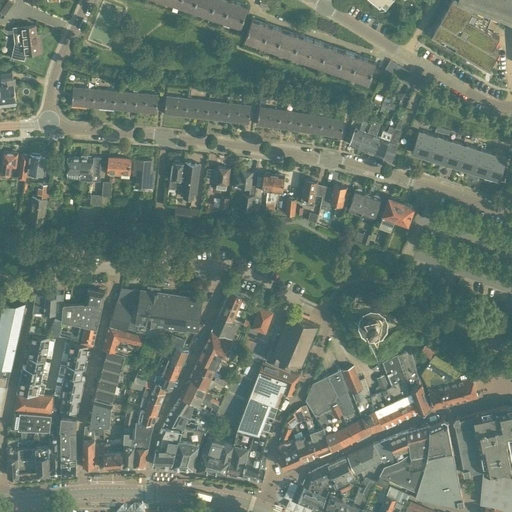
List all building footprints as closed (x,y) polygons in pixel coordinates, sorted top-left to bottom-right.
[(13,2),(11,0),(0,0),(0,10),(5,14),(13,2)] [(180,0),(179,4),(210,14),(214,0),(180,0)] [(236,0),(214,0),(210,14),(241,25),(248,4),(236,0)] [(273,4),(261,0),(259,6),(271,10),(273,4)] [(511,0),(450,0),(432,33),(441,38),(443,34),(457,43),(455,46),(477,58),(490,66),(497,54),(498,52),(500,48),(494,45),(496,41),(499,36),(500,34),(488,27),(495,8),(511,14),(511,0)] [(245,39),(276,49),(283,28),(252,18),(245,39)] [(35,25),(22,26),(22,25),(13,26),(15,42),(12,56),(25,59),(26,53),(41,51),(39,35),(36,35),(35,25)] [(314,39),(283,28),(276,49),(307,60),(314,39)] [(307,60),(338,70),(345,49),(314,39),(307,60)] [(376,60),(345,49),(338,70),(369,81),(376,60)] [(390,72),(396,62),(391,59),(385,69),(390,72)] [(396,62),(390,72),(395,75),(401,65),(396,62)] [(395,75),(400,78),(406,68),(401,65),(395,75)] [(410,70),(406,68),(400,78),(404,81),(410,70)] [(409,83),(415,73),(410,70),(404,81),(409,83)] [(13,79),(12,72),(0,73),(2,86),(0,86),(0,102),(6,101),(6,103),(16,101),(14,84),(17,84),(16,78),(13,79)] [(420,76),(415,73),(409,83),(414,86),(420,76)] [(418,89),(424,78),(420,76),(414,86),(418,89)] [(93,106),(94,88),(73,86),(71,104),(93,106)] [(115,90),(94,88),(93,106),(114,108),(115,97),(115,90)] [(114,108),(135,110),(136,99),(136,92),(115,90),(115,97),(114,108)] [(158,94),(136,92),(136,99),(135,110),(156,112),(158,94)] [(164,113),(186,115),(188,97),(167,95),(164,113)] [(209,100),(188,97),(186,115),(207,118),(209,100)] [(207,118),(228,120),(230,102),(209,100),(207,118)] [(386,107),(387,108),(388,106),(390,102),(384,100),(379,110),(384,112),(386,107)] [(251,104),(230,102),(228,120),(249,122),(251,104)] [(257,123),(278,126),(281,109),(260,105),(257,123)] [(302,112),(281,109),(278,126),(299,130),(302,112)] [(299,130),(320,133),(323,115),(302,112),(299,130)] [(344,119),(323,115),(320,133),(342,136),(344,119)] [(350,143),(358,146),(364,130),(369,118),(365,116),(363,120),(360,128),(356,127),(350,143)] [(377,121),(376,125),(367,149),(375,152),(377,147),(380,139),(381,136),(377,135),(381,122),(377,121)] [(369,132),(364,130),(358,146),(367,149),(376,125),(372,123),(369,132)] [(381,136),(380,139),(377,147),(375,152),(384,155),(394,127),(390,125),(388,131),(384,130),(381,136)] [(394,127),(384,155),(392,158),(402,130),(394,127)] [(413,151),(443,161),(450,138),(420,129),(413,151)] [(481,148),(450,138),(443,161),(474,170),(481,148)] [(507,156),(481,148),(474,170),(504,180),(506,169),(503,168),(507,156)] [(17,151),(3,150),(2,162),(2,166),(1,171),(9,173),(10,164),(15,165),(17,151)] [(28,170),(45,173),(47,155),(30,153),(28,170)] [(67,171),(80,171),(80,156),(68,155),(67,171)] [(80,156),(80,171),(80,177),(100,178),(101,156),(80,156)] [(131,157),(109,156),(108,169),(130,171),(131,157)] [(152,159),(136,157),(134,173),(137,173),(136,184),(152,186),(154,173),(151,173),(152,159)] [(28,159),(22,159),(21,166),(20,166),(19,177),(25,178),(28,159)] [(181,194),(182,195),(186,161),(185,161),(185,162),(179,161),(180,160),(174,159),(174,160),(172,160),(169,187),(176,187),(176,183),(182,184),(181,189),(182,189),(181,194)] [(200,162),(186,161),(182,195),(183,195),(183,196),(193,197),(194,191),(196,192),(200,162)] [(218,165),(217,168),(207,167),(206,176),(216,177),(216,181),(217,181),(216,188),(226,189),(227,182),(229,182),(230,166),(218,165)] [(234,170),(232,186),(250,189),(249,193),(254,193),(255,194),(256,188),(256,184),(251,183),(253,170),(241,169),(241,171),(234,170)] [(262,184),(256,184),(256,188),(255,194),(261,195),(262,195),(262,188),(267,188),(266,200),(267,200),(266,207),(270,207),(271,198),(274,173),(264,171),(262,184)] [(285,174),(274,173),(271,198),(270,207),(274,208),(275,202),(275,203),(277,189),(283,190),(285,174)] [(315,194),(322,195),(322,194),(316,193),(318,179),(305,177),(304,186),(302,185),(300,195),(302,195),(301,202),(314,204),(315,194)] [(102,195),(102,205),(106,206),(107,195),(111,196),(112,181),(103,180),(102,195)] [(44,221),(46,203),(47,197),(48,190),(49,183),(37,181),(36,195),(32,195),(29,219),(44,221)] [(322,194),(322,195),(320,206),(329,209),(331,200),(343,203),(347,204),(350,192),(346,191),(347,186),(334,183),(331,196),(322,194)] [(350,205),(362,209),(368,192),(356,188),(350,205)] [(61,191),(48,190),(47,197),(46,203),(60,204),(61,191)] [(241,207),(252,208),(254,193),(249,193),(243,192),(241,207)] [(368,192),(362,209),(374,213),(380,196),(368,192)] [(255,194),(254,193),(252,208),(259,208),(261,195),(255,194)] [(229,196),(220,195),(219,206),(228,207),(229,196)] [(296,198),(287,196),(285,212),(294,213),(296,198)] [(393,224),(395,217),(396,214),(399,205),(401,201),(389,196),(383,212),(380,219),(393,224)] [(396,214),(395,217),(408,221),(414,205),(401,201),(399,205),(396,214)] [(101,205),(79,204),(78,225),(100,226),(101,205)] [(200,209),(176,206),(175,214),(191,216),(191,215),(199,216),(200,209)] [(365,231),(362,240),(369,243),(372,233),(365,231)] [(139,321),(137,330),(156,332),(157,323),(172,325),(198,329),(202,298),(160,292),(160,287),(149,285),(148,290),(141,289),(137,320),(139,321)] [(120,328),(127,329),(128,326),(137,328),(137,330),(139,321),(137,320),(141,289),(122,286),(117,300),(116,300),(109,325),(120,328)] [(89,287),(85,301),(103,304),(107,289),(89,287)] [(231,288),(225,301),(238,307),(244,295),(231,288)] [(33,311),(55,312),(63,312),(63,302),(64,301),(64,292),(56,292),(56,296),(35,295),(33,311)] [(103,304),(85,301),(64,301),(63,302),(63,312),(62,318),(73,320),(97,326),(103,304)] [(233,318),(238,307),(225,301),(220,311),(233,318)] [(2,305),(0,318),(0,364),(12,367),(14,357),(17,341),(26,302),(2,305)] [(272,311),(260,307),(253,326),(265,330),(272,311)] [(240,321),(233,318),(220,311),(213,328),(233,336),(240,321)] [(63,312),(55,312),(54,322),(53,322),(51,334),(60,335),(61,323),(62,323),(62,318),(63,312)] [(294,358),(301,361),(318,323),(305,317),(291,312),(275,349),(271,347),(267,357),(290,367),(294,358)] [(375,317),(374,317),(372,317),(371,317),(370,318),(368,319),(367,320),(367,321),(366,322),(365,323),(365,325),(365,326),(366,327),(366,329),(367,330),(368,331),(369,332),(370,332),(372,333),(373,333),(375,332),(376,332),(377,331),(378,331),(379,330),(380,328),(381,327),(381,326),(381,324),(381,323),(380,322),(380,320),(379,319),(378,319),(376,318),(375,317)] [(72,323),(80,325),(78,335),(77,339),(93,344),(97,326),(73,320),(72,323)] [(116,349),(122,350),(125,351),(128,340),(138,342),(141,333),(127,329),(120,328),(109,325),(103,345),(108,347),(116,349)] [(204,346),(222,355),(227,357),(235,337),(233,336),(213,328),(204,346)] [(33,331),(31,343),(49,346),(51,335),(33,331)] [(138,342),(163,349),(166,339),(141,333),(138,342)] [(173,335),(171,341),(182,345),(184,339),(173,335)] [(71,339),(69,350),(86,354),(89,343),(71,339)] [(166,339),(163,349),(171,351),(170,355),(170,356),(184,361),(189,347),(182,345),(171,341),(166,339)] [(31,343),(29,353),(46,356),(49,346),(31,343)] [(198,358),(216,367),(217,367),(222,355),(204,346),(198,357),(198,358)] [(108,347),(105,357),(119,361),(122,350),(116,349),(108,347)] [(410,392),(418,410),(430,407),(410,349),(397,354),(397,355),(401,364),(402,364),(406,377),(408,385),(410,389),(409,390),(410,392)] [(69,350),(67,360),(84,364),(86,354),(69,350)] [(29,353),(27,363),(44,367),(46,356),(29,353)] [(428,387),(433,406),(477,396),(472,377),(472,376),(436,353),(430,359),(421,372),(428,387)] [(398,395),(409,390),(410,389),(408,385),(406,377),(402,364),(401,364),(397,355),(383,362),(392,382),(392,383),(398,395)] [(161,356),(160,361),(181,369),(184,361),(170,356),(168,359),(161,356)] [(116,371),(119,361),(105,357),(103,367),(116,371)] [(198,358),(193,368),(212,377),(212,375),(216,367),(198,358)] [(67,360),(64,371),(82,375),(84,364),(67,360)] [(284,390),(286,391),(292,393),(299,375),(263,360),(247,402),(240,419),(237,429),(253,433),(254,431),(260,433),(257,441),(265,443),(268,434),(270,427),(283,393),(283,392),(284,390)] [(160,361),(158,365),(157,368),(163,371),(177,377),(181,369),(160,361)] [(23,363),(21,374),(42,379),(44,367),(27,363),(26,364),(23,363)] [(10,376),(12,367),(0,364),(0,413),(1,414),(10,376)] [(367,395),(370,394),(364,378),(359,380),(353,365),(342,369),(350,388),(362,416),(376,409),(374,406),(373,404),(371,399),(369,400),(367,395)] [(103,367),(100,377),(113,380),(116,371),(103,367)] [(165,392),(168,385),(173,388),(177,377),(163,371),(157,368),(152,379),(154,380),(153,382),(153,383),(152,387),(165,392)] [(207,385),(212,377),(193,368),(189,377),(190,377),(207,385)] [(350,388),(342,369),(328,375),(335,396),(350,388)] [(64,371),(62,383),(83,387),(85,376),(85,375),(82,375),(64,371)] [(21,374),(18,389),(26,390),(39,391),(42,379),(21,374)] [(386,400),(398,395),(392,383),(389,386),(384,374),(376,377),(381,390),(382,389),(384,395),(385,401),(386,400)] [(337,416),(342,413),(337,403),(337,402),(335,396),(328,375),(313,382),(306,398),(316,414),(331,406),(337,416)] [(100,377),(97,387),(111,390),(113,380),(100,377)] [(208,386),(207,385),(190,377),(187,382),(185,384),(186,385),(185,387),(202,395),(211,399),(213,395),(205,391),(208,386)] [(62,383),(60,393),(65,394),(80,398),(83,387),(62,383)] [(147,385),(142,395),(143,395),(149,397),(149,398),(161,402),(165,392),(152,387),(147,385)] [(97,387),(95,395),(95,396),(108,400),(111,390),(97,387)] [(180,395),(191,401),(197,404),(202,406),(199,404),(201,401),(212,407),(215,401),(211,399),(202,395),(185,387),(183,390),(182,390),(181,393),(182,393),(181,395),(180,395)] [(347,423),(347,424),(355,437),(370,430),(361,416),(362,416),(350,388),(335,396),(337,402),(337,403),(342,413),(347,423)] [(18,389),(15,408),(18,408),(34,410),(35,410),(52,412),(53,412),(53,408),(53,394),(54,393),(40,392),(40,391),(39,391),(26,390),(18,389)] [(373,404),(374,406),(385,401),(384,395),(382,389),(381,390),(370,394),(367,395),(369,400),(371,399),(373,404)] [(410,392),(409,390),(398,395),(407,415),(418,410),(410,392)] [(65,394),(60,414),(62,414),(77,416),(80,398),(65,394)] [(95,396),(95,395),(94,395),(89,425),(95,425),(105,425),(107,403),(108,400),(95,396)] [(161,403),(161,402),(149,398),(149,397),(143,395),(139,407),(157,412),(161,403)] [(407,415),(398,395),(386,400),(397,420),(407,415)] [(179,397),(173,407),(187,414),(187,415),(192,417),(197,406),(179,397)] [(374,406),(376,409),(384,426),(385,425),(397,420),(386,400),(385,401),(374,406)] [(511,403),(511,404),(490,408),(490,407),(486,408),(486,409),(473,411),(473,412),(459,415),(456,415),(456,416),(454,419),(453,419),(454,422),(463,467),(464,473),(470,472),(470,471),(484,468),(484,469),(495,471),(499,472),(511,473),(511,403)] [(206,432),(217,413),(202,406),(197,404),(197,406),(192,417),(187,415),(186,420),(184,427),(186,428),(186,427),(205,432),(206,432)] [(302,405),(300,406),(302,411),(305,420),(306,420),(312,437),(311,437),(312,440),(326,434),(325,432),(323,426),(315,429),(306,404),(302,405)] [(151,431),(153,422),(143,420),(136,419),(136,423),(132,423),(132,419),(135,409),(127,407),(126,415),(125,422),(125,424),(124,430),(124,441),(123,452),(122,463),(134,462),(145,463),(145,460),(149,439),(151,431)] [(153,422),(157,412),(139,407),(136,419),(143,420),(153,422)] [(183,427),(184,427),(186,420),(187,415),(187,414),(173,407),(172,407),(172,408),(165,420),(173,423),(180,426),(183,427)] [(15,409),(12,426),(50,428),(52,412),(35,410),(34,410),(18,408),(15,408),(15,409)] [(370,430),(384,426),(376,409),(362,416),(361,416),(370,430)] [(293,412),(286,418),(290,422),(296,417),(293,412)] [(76,428),(77,416),(62,414),(60,426),(61,426),(62,453),(62,468),(76,467),(76,428)] [(425,465),(424,465),(421,474),(414,495),(415,496),(457,503),(458,504),(464,503),(462,497),(453,450),(452,444),(447,423),(448,423),(448,420),(444,417),(441,418),(441,420),(429,424),(428,448),(427,456),(426,462),(425,465)] [(173,423),(171,429),(162,427),(159,433),(157,444),(152,463),(162,464),(172,464),(175,453),(177,446),(183,427),(180,426),(173,423)] [(335,429),(326,434),(331,448),(344,443),(355,437),(347,424),(335,429)] [(421,474),(424,465),(425,465),(426,462),(427,456),(428,448),(429,424),(423,425),(418,427),(409,429),(407,429),(409,443),(410,450),(398,458),(397,459),(395,460),(385,463),(384,463),(375,481),(381,484),(383,481),(390,484),(401,489),(409,493),(414,495),(421,474)] [(95,425),(89,425),(87,438),(83,438),(83,466),(95,465),(95,443),(95,425)] [(292,428),(285,425),(281,435),(288,438),(292,428)] [(50,470),(62,468),(62,453),(61,426),(59,426),(59,433),(49,433),(50,444),(50,470)] [(175,453),(172,464),(193,466),(196,454),(198,446),(199,442),(201,443),(205,432),(186,427),(186,428),(184,427),(183,427),(177,446),(175,453)] [(395,449),(409,443),(407,429),(402,431),(401,432),(389,436),(395,449)] [(298,446),(303,459),(318,453),(312,440),(311,437),(308,438),(306,433),(295,438),(298,446)] [(312,440),(318,453),(326,450),(328,449),(331,448),(326,434),(312,440)] [(197,466),(227,469),(234,443),(209,436),(204,449),(203,449),(197,466)] [(382,458),(384,463),(385,463),(395,460),(397,459),(398,458),(396,452),(395,450),(395,449),(389,436),(373,443),(382,458)] [(278,443),(281,452),(298,446),(295,438),(287,441),(287,440),(278,443)] [(26,440),(26,442),(26,446),(18,447),(19,455),(19,469),(37,467),(36,446),(35,439),(34,439),(26,440)] [(104,443),(95,443),(95,465),(122,463),(123,452),(124,441),(104,443)] [(234,441),(234,443),(227,469),(244,473),(262,477),(265,465),(267,446),(266,446),(267,444),(265,443),(260,457),(248,453),(250,445),(234,441)] [(375,481),(384,463),(382,458),(373,443),(358,449),(356,450),(348,453),(356,470),(360,468),(365,479),(367,478),(369,479),(375,481)] [(37,471),(50,470),(50,444),(36,446),(37,467),(37,471)] [(19,474),(19,469),(19,455),(12,455),(12,446),(8,446),(8,462),(8,474),(19,474)] [(284,466),(303,459),(298,446),(281,452),(279,453),(284,466)] [(345,455),(335,459),(344,478),(346,482),(355,478),(345,455)] [(344,478),(335,459),(328,462),(336,479),(337,481),(336,482),(338,486),(346,482),(344,478)] [(314,481),(326,476),(329,482),(333,481),(333,480),(336,479),(328,462),(309,471),(310,474),(305,485),(304,485),(298,499),(320,509),(326,495),(326,494),(329,487),(314,481)] [(511,473),(499,472),(495,471),(484,469),(483,469),(482,484),(480,502),(487,504),(495,505),(507,509),(511,511),(511,473)] [(354,499),(347,511),(360,511),(364,505),(366,501),(368,495),(369,495),(375,481),(369,479),(366,484),(364,488),(360,486),(357,491),(354,499)] [(378,511),(390,511),(394,503),(401,506),(404,498),(406,499),(409,493),(401,489),(390,484),(380,507),(378,511)] [(323,510),(327,511),(335,511),(341,500),(340,500),(342,496),(337,494),(335,497),(329,495),(323,510)] [(343,494),(342,496),(340,500),(341,500),(335,511),(347,511),(354,499),(343,494)] [(405,511),(407,511),(412,511),(417,503),(410,500),(407,505),(408,505),(405,511)] [(364,505),(360,511),(378,511),(380,507),(366,501),(364,505)] [(417,503),(412,511),(425,511),(428,508),(417,503)]
